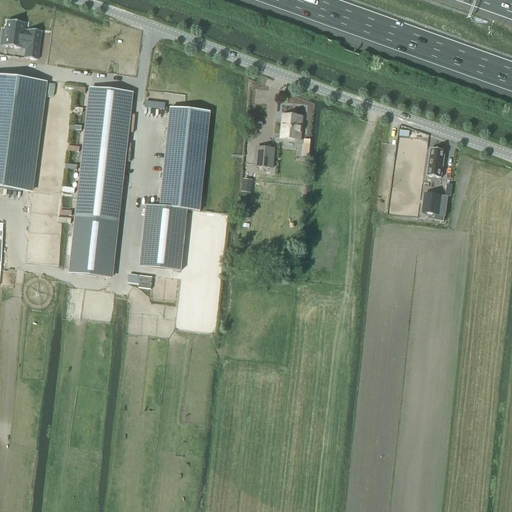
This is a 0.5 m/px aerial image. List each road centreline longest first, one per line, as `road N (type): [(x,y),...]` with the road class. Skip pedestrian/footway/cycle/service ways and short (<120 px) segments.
road 1 (unclassified): [(511,159),(69,0)]
road 2 (motorway): [(295,0),(511,77)]
